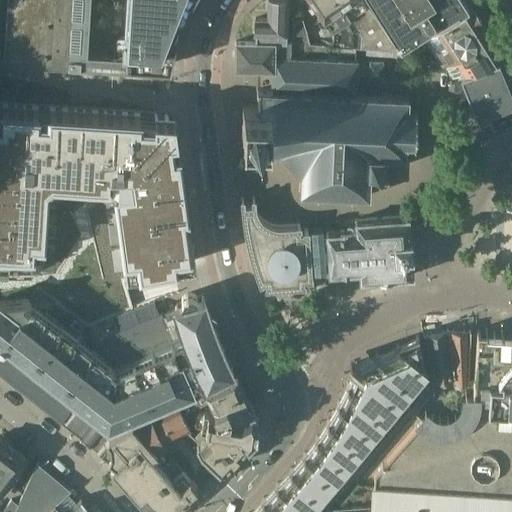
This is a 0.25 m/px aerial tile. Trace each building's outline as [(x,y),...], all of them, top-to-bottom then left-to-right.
[(7,0),(4,54),(12,55),(160,64),(170,65),(175,41),(178,29),(186,9),(188,4),(190,0),(7,0)] [(255,33),(256,33),(256,42),(272,42),(272,58),(290,59),(291,42),(286,42),(286,34),(286,0),(267,0),(267,18),(255,18),(255,33)] [(349,16),(337,0),(311,0),(318,9),(324,17),(322,18),(333,33),(332,45),(341,46),(354,47),(356,47),(361,47),(361,34),(349,16)] [(337,0),(349,16),(361,34),(361,47),(401,50),(400,43),(390,28),(385,31),(363,0),(337,0)] [(409,32),(410,34),(419,30),(436,19),(436,18),(463,1),(463,0),(463,1),(464,0),(374,0),(399,38),(409,32)] [(438,22),(436,19),(419,30),(410,34),(414,42),(425,38),(439,61),(429,63),(431,66),(451,68),(445,60),(473,42),(475,44),(490,34),(469,2),(459,9),(438,22)] [(292,22),(292,34),(307,34),(302,18),(292,22)] [(491,36),(490,34),(475,44),(473,42),(445,60),(451,68),(454,66),(454,64),(460,60),(464,67),(501,53),(501,52),(500,50),(490,36),(491,36)] [(272,58),(272,42),(256,42),(235,41),(235,69),(272,69),(272,58)] [(454,66),(464,96),(511,77),(511,76),(501,54),(502,54),(501,53),(464,67),(460,60),(454,64),(454,66)] [(352,195),(369,195),(370,176),(375,171),(386,172),(387,155),(406,156),(406,143),(415,143),(416,135),(417,135),(418,118),(416,118),(417,111),(408,110),(408,97),(356,95),(356,93),(357,74),(369,74),(369,76),(383,77),(384,63),(369,62),(369,65),(357,64),(357,62),(290,59),(272,58),(272,69),(271,87),(270,87),(270,90),(257,90),(257,105),(270,105),(269,134),(267,134),(267,150),(280,150),(300,173),(300,192),(316,193),(316,196),(318,196),(318,193),(350,195),(350,198),(352,198),(352,195)] [(490,109),(511,100),(511,79),(511,78),(511,77),(464,96),(465,97),(472,94),(479,114),(490,110),(490,109)] [(257,105),(242,105),(241,132),(267,134),(269,134),(270,105),(257,105)] [(0,245),(16,247),(30,248),(30,239),(44,240),(47,188),(47,183),(52,178),(80,180),(107,181),(114,187),(115,192),(124,254),(133,253),(138,252),(140,266),(177,261),(175,251),(190,249),(185,211),(188,211),(178,147),(172,148),(170,137),(177,136),(175,115),(153,114),(153,121),(142,120),(142,113),(100,111),(87,110),(83,110),(76,109),(48,108),(48,116),(34,115),(35,110),(3,108),(3,121),(0,120),(0,245)] [(408,215),(355,219),(356,229),(326,231),(327,246),(324,246),(323,225),(311,226),(312,247),(309,247),(308,229),(304,229),(304,230),(300,230),(299,226),(300,226),(300,223),(281,225),(279,225),(276,225),(274,224),(271,224),(269,223),(267,222),(266,221),(263,219),(260,216),(259,215),(258,213),(257,212),(256,209),(256,207),(255,206),(255,203),(254,197),(252,197),(252,194),(243,194),(243,198),(241,198),(241,202),(242,210),(243,218),(244,226),(245,230),(247,238),(249,246),(251,254),(253,262),(256,270),(259,277),(260,281),(262,280),(266,280),(266,284),(265,284),(266,286),(305,283),(305,281),(304,281),(304,277),(308,276),(308,277),(312,277),(310,258),(313,258),(314,269),(326,268),(325,257),(328,257),(329,272),(359,269),(360,279),(379,277),(380,278),(383,278),(383,277),(390,277),(393,277),(393,276),(413,275),(412,267),(424,266),(429,265),(429,266),(430,266),(429,257),(428,257),(423,258),(418,258),(416,231),(421,230),(426,230),(427,230),(426,221),(425,221),(425,222),(420,222),(409,223),(408,215)] [(0,372),(60,419),(63,421),(79,434),(80,435),(90,442),(91,443),(98,434),(102,429),(108,434),(136,417),(133,409),(205,380),(206,381),(230,369),(231,369),(232,368),(232,367),(232,366),(231,366),(230,365),(224,351),(223,351),(224,350),(223,349),(222,349),(216,334),(216,333),(216,332),(215,332),(209,316),(210,315),(209,314),(203,298),(204,298),(204,297),(203,296),(197,297),(195,295),(193,294),(190,293),(188,293),(185,295),(183,296),(182,298),(182,299),(182,302),(176,303),(174,305),(167,307),(161,310),(161,309),(141,317),(121,326),(99,334),(101,338),(102,341),(95,347),(94,347),(87,341),(80,336),(80,335),(72,329),(64,323),(63,323),(47,311),(44,309),(30,298),(29,297),(0,299),(0,372)] [(511,511),(511,334),(450,330),(402,333),(381,342),(370,511),(511,511)] [(419,334),(362,359),(361,360),(359,360),(358,360),(356,360),(354,359),(353,359),(352,358),(351,357),(349,359),(350,359),(351,361),(352,362),(353,363),(353,364),(353,366),(353,367),(353,369),(347,381),(342,393),(337,402),(335,406),(330,414),(326,421),(324,425),(319,431),(315,438),(312,441),(310,445),(305,451),(291,466),(248,511),(308,511),(356,457),(386,396),(396,381),(409,376),(425,370),(419,334)] [(148,411),(136,417),(153,446),(162,442),(163,443),(164,442),(179,435),(187,431),(189,430),(181,413),(210,399),(215,409),(204,408),(203,409),(202,409),(201,409),(200,409),(199,409),(198,409),(198,410),(197,410),(196,411),(195,412),(195,413),(194,414),(194,415),(194,416),(256,425),(258,417),(253,408),(252,408),(249,402),(237,376),(238,375),(237,374),(234,375),(233,375),(205,389),(205,390),(193,395),(191,390),(179,396),(181,401),(150,416),(148,411)] [(256,425),(194,416),(194,417),(194,419),(195,420),(195,422),(196,423),(198,424),(199,425),(201,425),(201,426),(212,428),(199,443),(198,442),(196,444),(222,469),(224,467),(223,466),(247,441),(248,441),(255,433),(256,425)] [(98,434),(91,443),(97,448),(99,450),(108,457),(114,461),(114,462),(110,465),(151,511),(173,511),(190,497),(186,492),(196,483),(190,476),(174,457),(163,466),(151,453),(166,446),(164,442),(163,443),(162,442),(153,446),(136,417),(108,434),(102,429),(98,434)] [(0,462),(12,447),(0,438),(0,462)] [(26,458),(12,447),(0,462),(0,494),(2,496),(20,473),(17,470),(26,458)] [(0,511),(64,511),(62,509),(58,511),(53,506),(71,489),(37,462),(18,501),(12,511),(10,511),(6,509),(3,511),(0,509),(0,511)] [(13,497),(4,507),(6,509),(10,511),(12,511),(18,501),(13,497)] [(93,511),(82,499),(81,498),(65,511),(93,511)]
